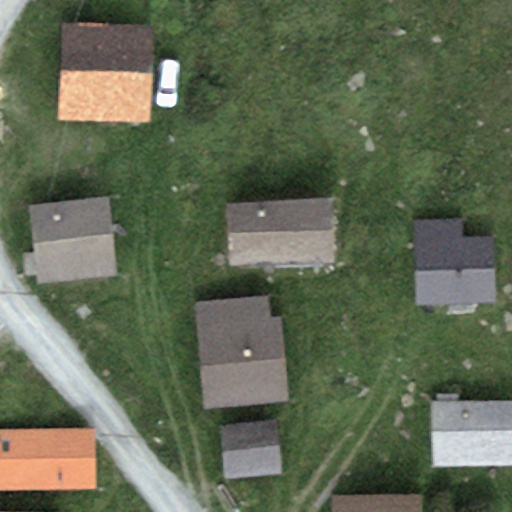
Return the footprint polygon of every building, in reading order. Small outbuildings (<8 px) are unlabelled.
[(154,27),(62,24),(60,122),(152,124),(154,27)] [(108,198),(30,205),(38,284),(116,277),(108,198)] [(329,200),(226,203),(229,268),(331,264),(329,200)] [(461,220),(412,221),(415,307),(493,305),(491,238),(461,239),(461,220)] [(268,297),(194,302),(201,409),(287,403),(281,320),(269,321),(268,297)] [(511,401),(431,402),(431,468),(511,467),(511,401)] [(276,423),(220,426),(223,479),(279,476),(276,423)] [(93,430),(0,432),(0,492),(95,489),(93,430)] [(420,511),(421,497),(331,496),(331,511),(420,511)]
